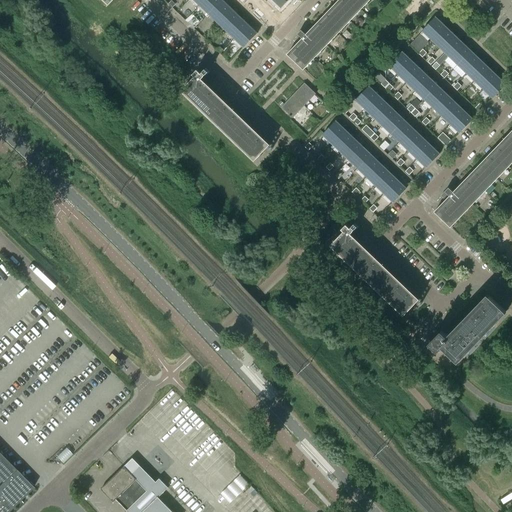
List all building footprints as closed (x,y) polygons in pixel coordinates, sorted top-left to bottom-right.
[(221,0),(204,0),(200,5),(209,13),(221,0)] [(221,0),(209,13),(217,22),(230,8),(221,0)] [(297,34),(302,38),(287,54),(303,70),(370,0),(339,0),(332,7),(309,32),(306,34),(305,33),(301,30),(297,34)] [(239,16),(230,8),(217,22),(226,30),(239,16)] [(226,30),(235,38),(248,25),(239,16),(226,30)] [(432,39),(445,26),(436,18),(423,31),(432,39)] [(257,33),(248,25),(235,38),(244,47),(257,33)] [(453,35),(445,26),(432,39),(441,48),(453,35)] [(449,56),(462,43),(453,35),(441,48),(449,56)] [(419,53),(423,48),(414,40),(410,44),(419,53)] [(458,64),(471,51),(462,43),(449,56),(458,64)] [(423,58),(427,53),(423,49),(418,54),(423,58)] [(467,73),(479,59),(471,51),(458,64),(467,73)] [(390,66),(399,74),(411,61),(402,52),(390,66)] [(475,81),(488,68),(479,59),(467,73),(475,81)] [(420,69),(411,61),(399,74),(407,82),(420,69)] [(484,89),(497,76),(488,68),(475,81),(484,89)] [(202,74),(198,70),(193,75),(195,77),(182,91),(255,161),(269,146),(270,144),(206,83),(208,81),(210,79),(206,75),(209,72),(206,69),(203,72),(202,74)] [(420,69),(407,82),(416,91),(429,77),(420,69)] [(484,89),(493,98),(505,85),(497,76),(484,89)] [(437,86),(429,77),(416,91),(425,99),(437,86)] [(304,106),(316,94),(305,83),(293,95),(304,106)] [(437,86),(425,99),(433,107),(446,94),(437,86)] [(356,100),(365,109),(378,95),(369,87),(356,100)] [(455,102),(446,94),(433,107),(442,116),(455,102)] [(293,95),(282,107),(287,113),(288,114),(288,113),(293,118),(304,106),(293,95)] [(387,104),(378,95),(365,109),(374,117),(387,104)] [(442,116),(451,124),(463,111),(455,102),(442,116)] [(396,112),(387,104),(374,117),(383,125),(396,112)] [(411,113),(415,109),(411,105),(407,109),(411,113)] [(472,119),(463,111),(451,124),(460,133),(472,119)] [(404,120),(396,112),(383,125),(391,134),(404,120)] [(413,129),(404,120),(391,134),(400,142),(413,129)] [(323,135),(332,143),(345,130),(336,121),(323,135)] [(371,138),(375,134),(370,129),(366,134),(371,138)] [(422,137),(413,129),(400,142),(409,150),(422,137)] [(354,138),(345,130),(332,143),(341,152),(354,138)] [(445,191),(449,196),(434,212),(451,227),(511,163),(511,130),(456,189),(453,192),(452,191),(449,187),(445,191)] [(430,145),(422,137),(409,150),(417,159),(430,145)] [(362,147),(354,138),(341,152),(350,160),(362,147)] [(439,154),(430,145),(417,159),(426,167),(439,154)] [(371,155),(362,147),(350,160),(358,168),(371,155)] [(393,150),(388,154),(393,159),(397,154),(393,150)] [(380,163),(371,155),(358,168),(367,177),(380,163)] [(330,163),(326,168),(332,173),(336,169),(330,163)] [(388,172),(380,163),(367,177),(376,185),(388,172)] [(397,180),(388,172),(376,185),(384,193),(397,180)] [(406,188),(397,180),(384,193),(393,202),(406,188)] [(356,196),(360,192),(356,188),(352,192),(356,196)] [(350,229),(346,225),(342,230),(344,232),(331,246),(404,316),(418,301),(419,299),(355,238),(356,237),(359,234),(355,230),(357,227),(354,224),(352,227),(350,229)] [(490,296),(488,294),(448,336),(442,331),(438,335),(435,332),(433,334),(431,337),(434,339),(430,343),(438,351),(442,347),(457,362),(458,362),(458,363),(506,313),(506,312),(503,310),(490,296)] [(57,457),(63,462),(71,455),(64,449),(57,457)] [(0,511),(7,511),(33,487),(28,482),(26,479),(25,480),(23,477),(24,477),(16,469),(16,470),(0,453),(0,511)] [(116,499),(127,511),(151,488),(150,487),(144,481),(141,484),(136,479),(137,479),(124,466),(113,477),(101,489),(113,502),(116,499)] [(228,494),(232,499),(248,484),(239,475),(221,492),(225,497),(228,494)] [(151,488),(127,511),(128,511),(172,511),(158,497),(168,488),(159,478),(150,487),(151,488)]
